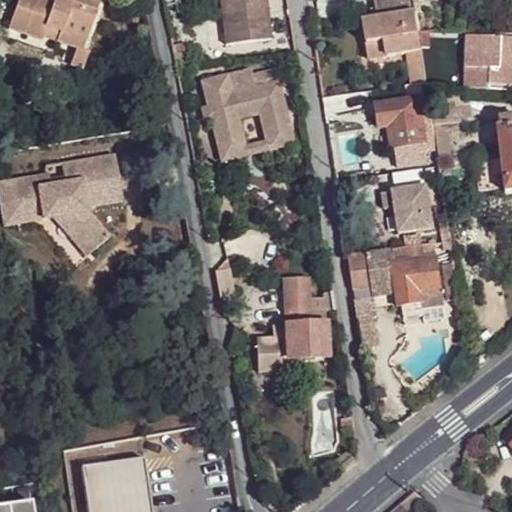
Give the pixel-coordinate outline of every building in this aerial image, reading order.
[(73,50),(80,53),(98,0),(70,0),(69,5),(53,0),(17,0),(6,31),(38,42),(40,39),(43,30),(56,35),(53,43),(73,50)] [(186,10),(183,0),(170,0),(160,2),(162,10),(175,8),(176,12),(186,10)] [(219,0),(225,45),(270,41),(265,0),(219,0)] [(408,53),(421,50),(420,43),(419,34),(414,6),(413,0),(376,0),(381,20),(362,23),(368,60),(408,53)] [(40,39),(53,43),(56,35),(43,30),(40,39)] [(511,38),(500,38),(469,37),(466,91),(511,93),(511,38)] [(183,44),(169,47),(173,66),(183,64),(183,62),(186,62),(183,44)] [(85,54),(80,53),(73,50),(68,67),(79,71),(85,54)] [(413,85),(426,82),(421,50),(408,53),(413,85)] [(264,141),(266,150),(293,144),(277,82),(274,83),(270,70),(251,75),(253,87),(231,93),(226,75),(200,81),(206,107),(210,121),(216,147),(241,141),(236,119),(257,114),(264,141)] [(418,100),(429,98),(427,89),(426,82),(413,85),(415,100),(418,100)] [(466,91),(427,89),(429,98),(433,127),(447,125),(470,121),(469,105),(465,106),(466,91)] [(424,136),(434,134),(433,127),(429,98),(418,100),(424,136)] [(424,136),(418,100),(415,100),(374,106),(378,130),(388,129),(391,151),(394,150),(397,170),(428,165),(426,151),(424,136)] [(204,123),(210,121),(206,107),(201,108),(204,123)] [(220,162),(266,150),(264,141),(257,114),(236,119),(241,141),(216,147),(220,162)] [(501,117),(502,127),(511,126),(511,116),(501,117)] [(437,149),(439,159),(452,156),(447,125),(433,127),(434,134),(437,149)] [(511,126),(502,127),(500,127),(502,153),(505,187),(506,192),(511,191),(511,126)] [(382,152),(391,151),(388,129),(378,130),(382,152)] [(426,151),(437,149),(434,134),(424,136),(426,151)] [(502,153),(476,155),(479,189),(505,187),(502,153)] [(120,204),(113,158),(59,166),(63,185),(48,188),(46,176),(0,182),(0,220),(0,222),(39,216),(40,221),(52,219),(59,218),(89,255),(107,240),(87,215),(85,209),(120,204)] [(400,234),(434,228),(428,187),(384,194),(386,209),(396,208),(400,234)] [(39,216),(0,222),(1,227),(40,221),(39,216)] [(89,255),(59,218),(52,219),(84,259),(89,255)] [(347,257),(352,291),(370,287),(371,298),(395,294),(397,307),(402,306),(404,318),(421,316),(420,309),(445,305),(438,256),(435,257),(434,245),(347,257)] [(234,303),(228,271),(213,273),(220,306),(234,303)] [(309,278),(283,279),(285,337),(255,339),(257,371),(287,370),(287,359),(326,357),(325,323),(309,323),(309,278)] [(322,313),(334,312),(332,293),(324,294),(325,299),(320,300),(322,313)] [(357,321),(361,350),(374,348),(370,319),(357,321)] [(342,433),(353,431),(351,420),(340,422),(342,433)] [(345,474),(358,463),(349,452),(336,463),(345,474)] [(148,511),(140,461),(78,470),(84,511),(148,511)] [(0,507),(0,511),(30,511),(29,503),(0,507)]
